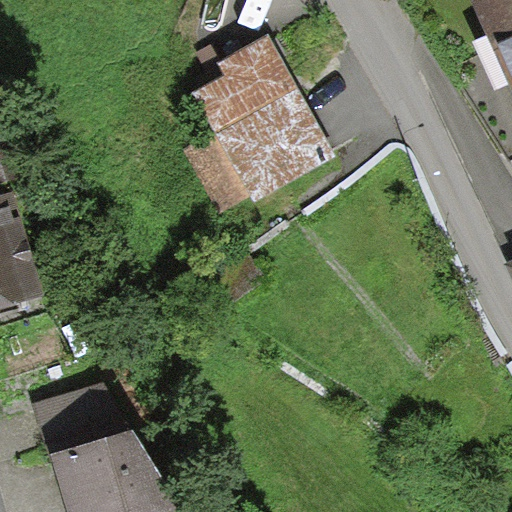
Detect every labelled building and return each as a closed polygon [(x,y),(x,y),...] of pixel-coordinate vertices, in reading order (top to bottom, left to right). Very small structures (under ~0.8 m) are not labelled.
[(511,0),(468,0),(511,97),(511,0)] [(216,205),(313,151),(255,49),(194,83),(220,129),(184,149),(216,205)] [(0,119),(0,178),(16,173),(0,119)] [(0,204),(0,310),(41,299),(13,201),(0,204)] [(54,462),(67,511),(178,511),(132,440),(54,462)]
